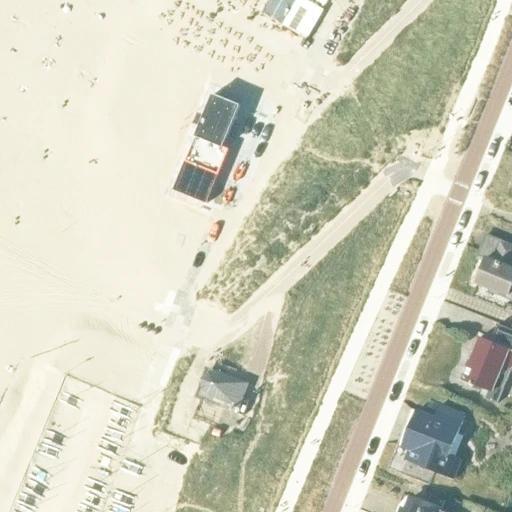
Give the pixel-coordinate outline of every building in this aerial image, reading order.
[(291,0),(270,0),(269,3),(263,0),(258,0),(253,10),(308,39),(320,15),(291,0)] [(200,126),(174,190),(207,203),(230,149),(224,147),(241,105),(214,94),(205,114),(199,112),(194,124),(200,126)] [(511,243),(488,234),(480,254),(487,257),(477,281),(493,288),(492,292),(511,300),(511,243)] [(511,329),(498,324),(491,342),(481,338),(464,379),(493,390),(502,367),(511,371),(511,329)] [(198,392),(240,406),(249,379),(207,366),(198,392)] [(466,416),(452,410),(441,406),(436,418),(417,410),(409,430),(403,447),(411,450),(407,460),(455,479),(463,460),(450,455),(466,416)] [(406,511),(454,511),(453,511),(448,511),(441,509),(445,497),(436,494),(431,505),(412,497),(406,511)]
